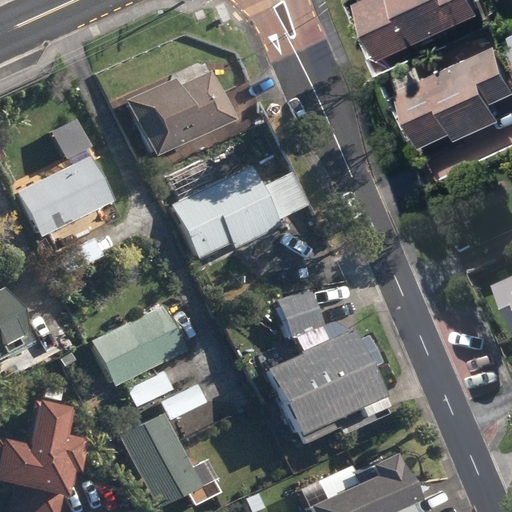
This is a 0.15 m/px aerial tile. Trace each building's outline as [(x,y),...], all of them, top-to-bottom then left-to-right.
[(356,0),(381,53),(482,7),(478,0),(356,0)] [(398,88),(422,142),(455,128),(458,135),(503,115),(495,97),(511,89),(511,71),(499,43),(493,46),(490,39),(440,61),(443,68),(398,88)] [(123,100),(147,153),(227,116),(206,69),(176,83),(173,77),(123,100)] [(85,155),(80,144),(84,143),(73,118),(48,131),(59,155),(63,153),(68,164),(12,191),(33,234),(108,198),(87,155),(85,155)] [(0,139),(0,151),(3,158),(16,152),(9,135),(0,139)] [(259,186),(250,165),(169,203),(194,255),(228,239),(231,245),(271,226),(277,223),(274,217),(301,204),(286,173),(259,186)] [(52,255),(61,273),(98,255),(89,237),(52,255)] [(511,281),(496,289),(511,325),(511,281)] [(287,334),(320,322),(307,288),(274,300),(287,334)] [(0,349),(22,338),(0,296),(0,349)] [(85,342),(108,386),(181,350),(158,304),(85,342)] [(298,350),(261,368),(291,432),(292,434),(352,406),(357,415),(381,404),(376,395),(378,393),(364,365),(374,361),(361,333),(351,337),(347,327),(343,328),(330,319),(304,331),(310,345),(298,350)] [(56,357),(60,364),(72,358),(68,351),(56,357)] [(160,372),(124,388),(133,407),(168,391),(160,372)] [(41,396),(58,400),(61,389),(44,385),(41,396)] [(20,442),(6,439),(0,437),(0,482),(11,485),(5,509),(16,511),(54,511),(59,493),(65,469),(71,470),(79,436),(56,431),(63,406),(31,398),(20,442)] [(115,435),(148,506),(210,477),(201,458),(185,465),(161,413),(115,435)] [(93,431),(101,445),(112,439),(104,425),(93,431)] [(415,511),(388,450),(359,463),(361,466),(349,471),(352,479),(300,501),(304,511),(415,511)]
